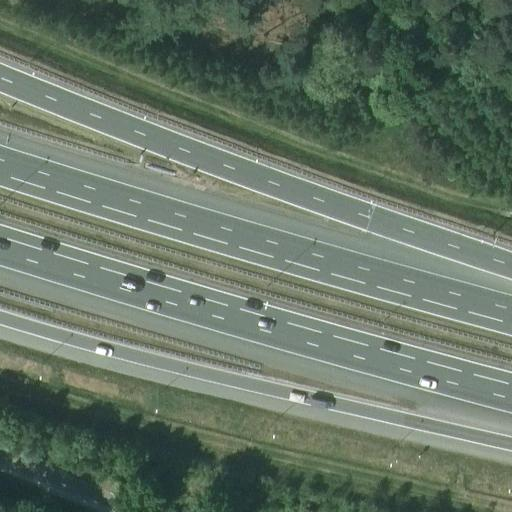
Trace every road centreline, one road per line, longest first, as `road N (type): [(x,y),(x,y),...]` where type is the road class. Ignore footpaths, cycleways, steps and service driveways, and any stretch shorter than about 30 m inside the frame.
road 1 (motorway): [(511,264),(172,151),(0,82)]
road 2 (motorway): [(511,317),(0,170)]
road 3 (motorway): [(0,248),(303,342),(511,393)]
road 4 (motorway): [(0,318),(511,444)]
road 5 (unclassified): [(125,511),(0,456)]
